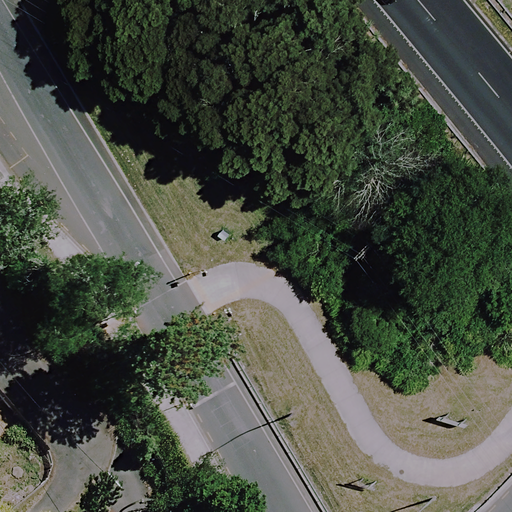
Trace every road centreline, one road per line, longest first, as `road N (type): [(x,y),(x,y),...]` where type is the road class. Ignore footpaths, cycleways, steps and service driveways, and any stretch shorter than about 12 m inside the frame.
road 1 (primary): [(264,511),(0,37)]
road 2 (motorway): [(511,122),(410,0)]
